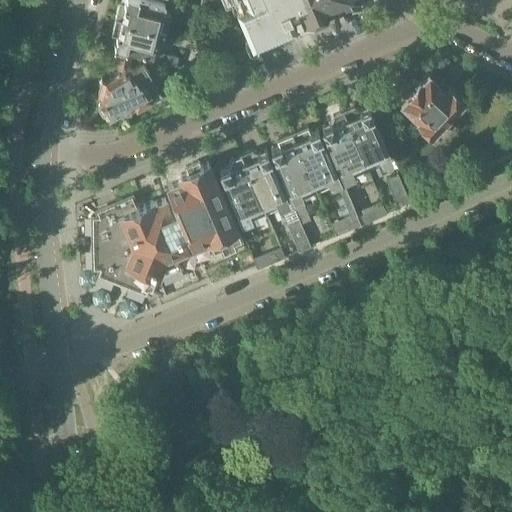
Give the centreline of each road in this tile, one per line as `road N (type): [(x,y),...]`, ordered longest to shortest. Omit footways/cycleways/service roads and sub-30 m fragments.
road 1 (residential): [(511,51),(424,23),(104,158),(46,152)]
road 2 (residential): [(58,365),(215,312),(511,178)]
road 3 (tertiary): [(58,365),(44,240),(46,152)]
road 4 (tertiary): [(46,152),(78,0)]
road 5 (tertiary): [(75,511),(58,365)]
